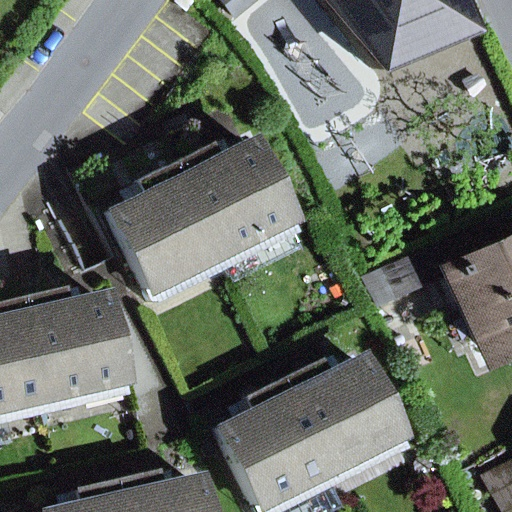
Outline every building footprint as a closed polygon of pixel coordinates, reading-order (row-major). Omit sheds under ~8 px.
[(348,0),(366,0),(398,79),(478,48),(458,0),(324,0),(328,8),(348,0)] [(167,166),(211,254),(215,252),(282,219),(244,143),(208,161),(201,148),(167,166)] [(102,214),(140,290),(211,254),(167,166),(131,183),(138,196),(102,214)] [(511,242),(500,216),(448,240),(461,270),(448,275),(483,350),(508,338),(511,345),(511,242)] [(222,266),(230,281),(296,248),(282,219),(215,252),(222,266)] [(140,290),(147,304),(222,266),(215,252),(211,254),(140,290)] [(57,306),(54,292),(16,301),(38,397),(115,379),(96,297),(57,306)] [(0,406),(38,397),(16,301),(0,304),(0,406)] [(310,364),(275,382),(320,470),(391,435),(352,359),(317,377),(310,364)] [(0,406),(4,422),(119,395),(115,379),(38,397),(0,406)] [(249,506),(320,470),(275,382),(240,400),(247,413),(211,431),(249,506)] [(0,443),(8,442),(4,422),(0,406),(0,443)] [(251,511),(328,511),(337,507),(326,485),(398,449),(391,435),(320,470),(249,506),(251,511)] [(511,462),(480,479),(497,511),(500,511),(511,506),(511,462)] [(150,489),(147,475),(109,484),(115,511),(196,511),(189,480),(150,489)] [(48,511),(115,511),(109,484),(71,492),(74,506),(48,511)]
